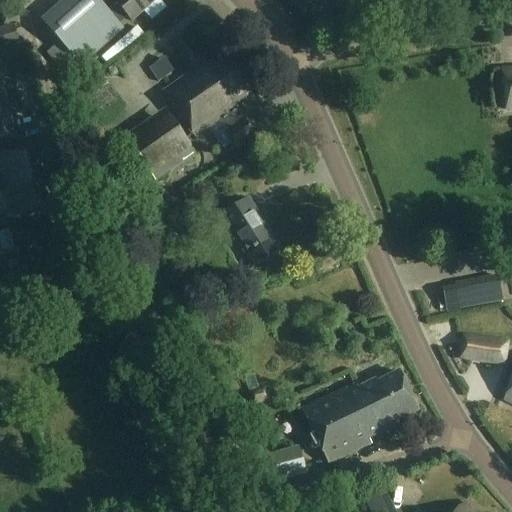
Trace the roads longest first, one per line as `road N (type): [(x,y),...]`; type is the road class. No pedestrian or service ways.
road 1 (track): [(234,507),(194,423),(89,263),(67,200),(47,70),(18,0)]
road 2 (tertiary): [(466,440),(291,60)]
road 3 (unclassified): [(219,511),(466,440)]
road 4 (unclassified): [(291,60),(467,30),(511,13)]
